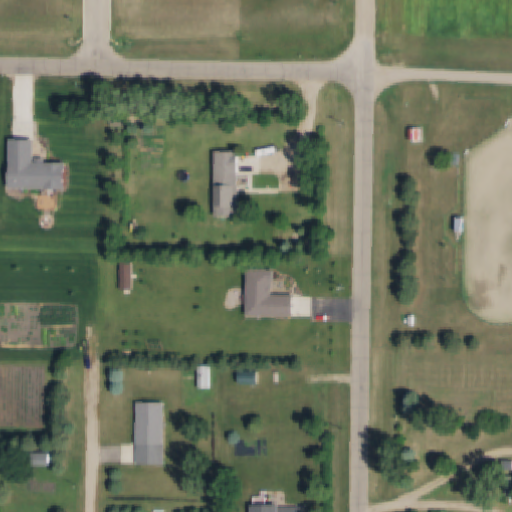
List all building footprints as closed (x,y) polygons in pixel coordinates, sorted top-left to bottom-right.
[(116,115),(133,116),(133,126),(116,126),(116,115)] [(411,127),(424,128),(423,141),(411,140),(411,127)] [(419,143),(419,130),(406,131),(407,144),(419,143)] [(17,140),(43,140),(43,162),(74,163),(74,189),(16,188),(17,140)] [(215,150),(239,151),(237,216),(214,215),(215,150)] [(456,217),(467,218),(466,231),(455,231),(456,217)] [(247,269),(272,269),(271,294),(293,294),(292,317),(246,316),(247,269)] [(418,316),(417,325),(410,324),(411,315),(418,316)] [(200,366),(214,366),(213,388),(199,388),(200,366)] [(239,371),(259,371),(259,384),(239,384),(239,371)] [(143,404),(170,405),(169,464),(141,463),(143,404)] [(57,454),(57,466),(39,465),(39,454),(57,454)]
